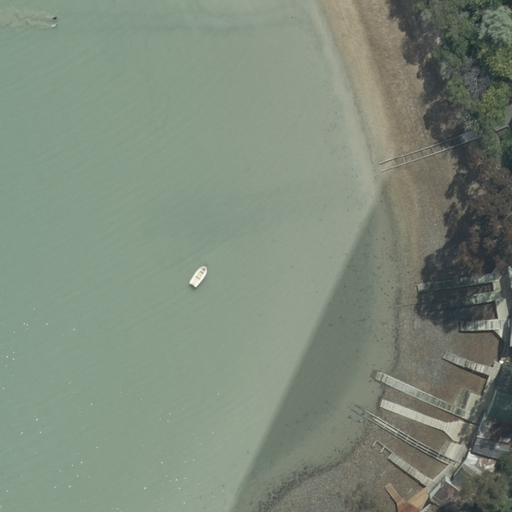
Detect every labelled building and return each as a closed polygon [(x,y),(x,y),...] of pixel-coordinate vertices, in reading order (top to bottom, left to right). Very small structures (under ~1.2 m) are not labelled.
[(495,386),(511,392),(511,371),(501,368),(495,386)] [(511,392),(495,386),(486,413),(511,421),(511,392)] [(511,421),(486,413),(483,412),(476,434),(511,446),(511,421)] [(511,469),(511,449),(472,438),(466,459),(511,472),(511,469)] [(484,511),(486,511),(442,480),(430,497),(450,511),(484,511)]
